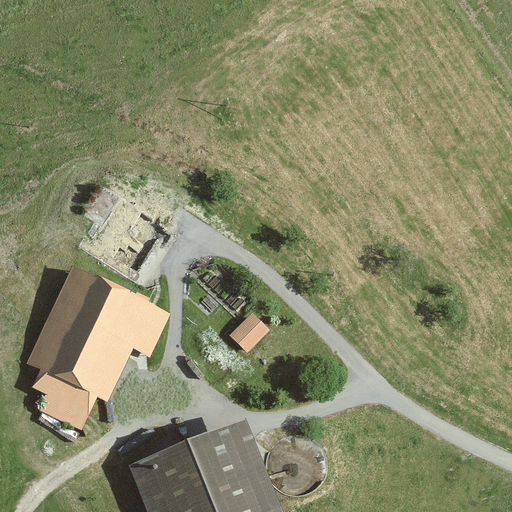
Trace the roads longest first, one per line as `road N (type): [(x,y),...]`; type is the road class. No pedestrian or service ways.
road 1 (unclassified): [(511,462),(404,407),(260,268),(206,243),(188,246),(177,270),(175,420)]
road 2 (track): [(22,511),(54,478),(129,435),(175,420),(284,418),(377,386)]
